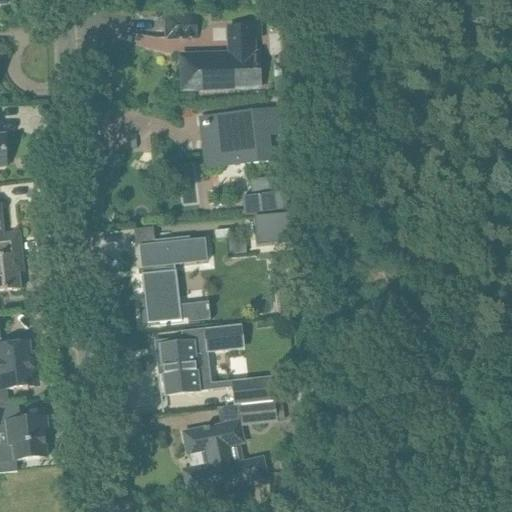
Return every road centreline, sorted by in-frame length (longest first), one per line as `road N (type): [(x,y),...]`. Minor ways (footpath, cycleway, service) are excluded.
road 1 (unclassified): [(102,511),(77,285),(73,0)]
road 2 (track): [(392,511),(417,476),(451,453),(481,467),(507,511)]
